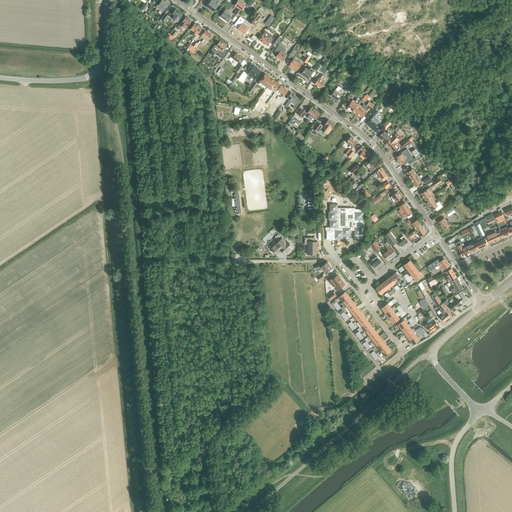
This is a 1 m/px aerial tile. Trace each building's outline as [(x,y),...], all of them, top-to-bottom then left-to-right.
[(156,7),(163,12),(169,4),(163,0),(162,0),(159,4),(158,4),(156,7)] [(211,0),(207,7),(213,11),(218,5),(220,2),(217,0),(216,0),(215,0),(211,0)] [(238,0),(234,6),(238,8),(241,11),(245,5),(243,4),(245,0),(238,0)] [(172,14),(174,15),(172,18),(177,22),(183,14),(176,9),(172,14)] [(221,17),(228,22),(231,16),(227,14),(229,11),(226,9),(221,17)] [(249,22),(253,25),(261,15),(257,12),(249,22)] [(180,25),(177,28),(179,30),(182,27),(186,29),(187,27),(192,21),(186,17),(182,22),(180,25)] [(193,33),(196,35),(197,34),(202,28),(195,23),(191,29),(194,31),(193,33)] [(241,24),(237,29),(244,34),(248,28),(242,23),(241,24)] [(204,39),(201,42),(205,45),(207,41),(212,35),(205,30),(201,36),(204,39)] [(263,34),(259,39),(268,46),(270,42),(271,42),(271,43),(275,46),(282,37),(277,34),(274,39),(273,38),(274,37),(265,31),(263,34)] [(195,47),(198,43),(195,41),(189,50),(191,51),(192,50),(195,52),(197,49),(195,47)] [(212,49),(213,50),(216,52),(217,52),(219,54),(218,55),(222,58),(227,51),(224,49),(226,46),(219,41),(217,45),(216,44),(212,49)] [(280,45),(275,52),(278,54),(276,56),(283,61),(287,55),(284,53),(286,50),(280,45)] [(234,52),(230,57),(238,62),(239,62),(241,63),(244,59),(242,57),(234,52)] [(305,57),(305,58),(302,61),(306,63),(310,58),(311,57),(304,52),(302,55),(305,57)] [(288,65),(294,69),(297,70),(302,64),(299,62),(293,58),(288,65)] [(314,69),(318,72),(322,66),(318,63),(314,69)] [(246,75),(250,78),(251,76),(255,79),(260,71),(253,66),(246,75)] [(301,74),(308,79),(314,70),(311,67),(309,70),(306,68),(301,74)] [(240,80),(242,82),(247,77),(244,75),(242,74),(238,79),(240,80)] [(259,81),(267,87),(271,90),(276,82),(265,74),(259,81)] [(315,84),(320,88),(324,82),(321,80),(324,76),(321,74),(314,84),(315,84)] [(254,81),(247,90),(251,93),(258,84),(254,81)] [(280,85),(276,82),(271,90),(262,102),(266,105),(267,104),(275,93),(276,93),(278,90),(285,95),(288,91),(280,85)] [(331,96),(337,100),(341,95),(338,92),(341,88),(338,86),(335,90),(331,96)] [(267,87),(259,99),(253,107),(257,110),(262,102),(271,90),(267,87)] [(285,106),(287,108),(291,102),(294,104),(299,98),(291,93),(286,98),(289,100),(285,106)] [(353,100),(347,107),(352,111),(357,103),(360,99),(357,97),(354,101),(353,100)] [(362,106),(356,114),(361,117),(363,114),(365,115),(366,112),(365,112),(366,110),(367,110),(369,108),(371,109),(374,105),(376,103),(373,101),(372,103),(369,101),(366,105),(364,103),(362,106)] [(352,111),(356,114),(362,106),(357,103),(352,111)] [(307,117),(308,118),(310,120),(313,117),(315,119),(319,114),(311,107),(307,113),(309,115),(307,117)] [(297,114),(302,118),(306,113),(301,109),(297,114)] [(279,110),(273,118),(277,121),(281,117),(283,113),(279,110)] [(378,122),(379,121),(374,116),(372,118),(367,124),(375,132),(378,128),(380,126),(377,123),(378,122)] [(330,132),(335,125),(328,120),(323,126),(321,130),(328,135),(330,132)] [(317,122),(313,128),(317,131),(319,129),(321,130),(323,127),(323,126),(322,125),(321,125),(317,122)] [(383,141),(386,143),(393,136),(388,131),(386,133),(384,131),(378,137),(383,141)] [(386,143),(385,144),(391,149),(393,151),(398,146),(395,143),(401,137),(397,132),(393,136),(386,143)] [(295,137),(302,141),(304,137),(298,133),(295,137)] [(346,142),(352,147),(357,141),(351,136),(346,142)] [(401,144),(403,148),(411,142),(410,142),(414,139),(412,136),(408,139),(401,144)] [(357,151),(360,153),(365,159),(370,154),(362,146),(357,151)] [(402,153),(396,157),(397,160),(396,161),(398,163),(399,163),(400,163),(402,161),(404,164),(413,158),(407,149),(401,152),(402,153)] [(415,157),(415,158),(409,162),(410,164),(417,160),(416,159),(419,157),(418,155),(415,157)] [(365,164),(371,171),(377,167),(371,160),(368,163),(367,161),(365,164)] [(350,171),(353,174),(360,167),(357,164),(350,171)] [(404,169),(410,179),(415,175),(415,174),(411,167),(409,169),(407,166),(404,169)] [(376,171),(383,181),(388,177),(381,167),(376,171)] [(415,175),(410,179),(415,186),(421,182),(419,179),(418,180),(415,175)] [(420,194),(425,201),(431,197),(434,195),(432,193),(429,188),(420,194)] [(392,195),(395,201),(401,197),(397,191),(397,192),(395,189),(390,193),(392,195)] [(314,196),(307,197),(308,211),(315,210),(314,196)] [(431,197),(425,201),(432,210),(434,208),(436,211),(437,211),(442,208),(442,207),(439,202),(438,202),(436,203),(431,197)] [(398,211),(403,218),(406,217),(412,213),(406,205),(405,203),(405,202),(399,206),(400,209),(398,211)] [(326,227),(326,236),(326,240),(335,240),(335,238),(343,238),(343,235),(351,235),(350,230),(354,230),(354,238),(362,238),(362,227),(365,227),(365,222),(363,222),(363,209),(355,209),(355,208),(338,208),(337,204),(330,204),(330,212),(328,212),(328,220),(330,220),(330,227),(326,227)] [(446,212),(448,216),(455,212),(452,207),(446,212)] [(495,214),(494,214),(497,220),(504,217),(504,216),(502,211),(495,214)] [(438,222),(444,229),(449,225),(451,223),(448,220),(447,221),(444,217),(438,222)] [(411,223),(416,230),(421,226),(417,219),(414,221),(413,219),(412,220),(411,218),(407,221),(410,224),(411,223)] [(479,221),(475,223),(476,226),(481,237),(485,235),(479,224),(480,224),(479,221)] [(421,226),(416,230),(415,230),(407,236),(410,240),(412,239),(411,237),(417,233),(419,236),(425,232),(421,226)] [(504,228),(499,230),(503,238),(511,234),(509,227),(504,229),(504,228)] [(461,232),(464,238),(471,235),(468,229),(461,232)] [(503,238),(499,230),(496,231),(496,229),(485,234),(490,244),(494,242),(499,240),(503,238)] [(389,232),(384,236),(388,241),(391,244),(392,245),(397,242),(389,232)] [(402,241),(399,243),(403,249),(409,244),(403,236),(400,238),(402,241)] [(307,254),(316,254),(316,249),(316,247),(317,247),(317,242),(314,242),(314,237),(304,237),(304,244),(307,244),(307,254)] [(479,242),(476,243),(479,249),(488,244),(486,238),(484,239),(482,237),(478,239),(479,242)] [(272,249),(277,254),(281,250),(284,254),(287,251),(288,251),(292,247),(287,241),(285,242),(282,238),(276,244),(276,245),(272,249)] [(375,241),(370,244),(375,251),(379,248),(375,241)] [(470,250),(468,246),(464,248),(461,241),(456,243),(458,246),(457,246),(458,247),(463,257),(471,253),(470,250)] [(472,244),(468,246),(470,250),(471,253),(479,249),(476,243),(472,245),(472,244)] [(383,254),(388,260),(396,254),(389,245),(387,248),(388,250),(383,254)] [(372,264),(376,269),(383,264),(377,256),(372,260),(374,263),(372,264)] [(438,259),(428,266),(431,271),(435,268),(434,267),(439,264),(440,266),(442,265),(445,269),(449,266),(444,259),(439,262),(438,259)] [(404,265),(407,269),(414,265),(410,260),(404,265)] [(321,268),(325,273),(332,267),(327,261),(321,267),(319,265),(316,267),(318,271),(321,268)] [(407,269),(411,275),(417,270),(414,265),(407,269)] [(450,280),(451,281),(457,278),(453,271),(451,268),(445,272),(446,274),(443,276),(445,280),(449,278),(450,280)] [(417,270),(411,275),(415,280),(421,275),(417,270)] [(396,273),(390,276),(396,282),(397,281),(398,283),(401,280),(400,279),(396,273)] [(334,285),(338,290),(345,284),(342,281),(341,281),(340,279),(338,275),(332,279),(332,278),(329,281),(333,286),(334,285)] [(390,276),(385,280),(391,286),(396,282),(390,276)] [(457,278),(451,281),(454,287),(451,289),(453,293),(456,291),(463,288),(458,280),(459,279),(458,277),(457,278)] [(429,282),(431,286),(438,283),(435,278),(429,282)] [(385,280),(381,284),(386,290),(391,286),(385,280)] [(386,290),(381,284),(376,288),(380,294),(386,290)] [(448,293),(444,286),(439,288),(444,295),(448,293)] [(339,296),(343,301),(349,296),(345,291),(339,296)] [(431,295),(433,298),(432,298),(438,306),(442,303),(436,295),(438,295),(436,292),(431,295)] [(343,301),(346,305),(353,301),(349,296),(343,301)] [(449,301),(451,303),(448,305),(453,311),(462,305),(457,298),(454,301),(452,298),(449,301)] [(346,305),(350,310),(356,306),(353,301),(346,305)] [(381,308),(385,313),(391,308),(388,303),(381,308)] [(441,313),(439,315),(444,321),(450,316),(449,315),(451,314),(443,303),(440,305),(442,308),(439,310),(441,313)] [(350,310),(354,316),(361,311),(356,306),(350,310)] [(385,313),(389,318),(395,313),(391,308),(385,313)] [(354,316),(358,321),(364,316),(361,311),(354,316)] [(395,313),(389,318),(393,323),(399,318),(395,313)] [(358,321),(361,325),(368,321),(364,316),(358,321)] [(398,324),(402,329),(408,325),(404,320),(398,324)] [(425,326),(430,332),(435,328),(435,327),(438,324),(434,320),(429,324),(428,323),(425,326)] [(361,325),(366,331),(372,326),(368,321),(361,325)] [(402,329),(405,334),(412,330),(408,325),(402,329)] [(366,331),(369,335),(375,331),(372,326),(366,331)] [(405,334),(409,340),(416,335),(415,335),(412,330),(405,334)] [(369,335),(373,340),(379,336),(375,331),(369,335)] [(416,335),(409,340),(413,344),(419,340),(418,338),(420,336),(418,333),(415,335),(416,335)] [(373,340),(377,345),(383,341),(379,336),(373,340)] [(377,345),(381,351),(387,346),(383,341),(377,345)] [(387,346),(381,351),(384,355),(391,351),(387,346)]
